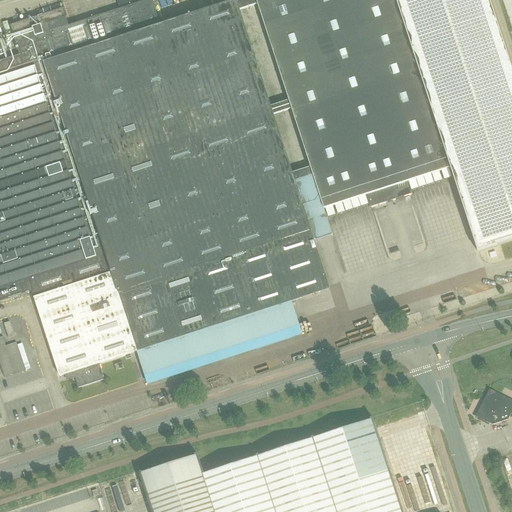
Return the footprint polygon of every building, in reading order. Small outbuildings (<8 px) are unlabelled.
[(0,301),(28,292),(32,291),(60,376),(73,372),(73,373),(78,387),(104,379),(99,363),(136,351),(137,351),(145,375),(298,325),(290,301),(329,289),(328,286),(313,240),(322,237),(332,234),(324,208),(310,167),(292,173),(273,115),(291,109),(289,101),(271,107),(239,10),(257,4),(255,0),(240,0),(236,2),(235,0),(227,3),(226,0),(211,0),(214,7),(205,10),(201,11),(183,17),(174,20),(161,24),(152,0),(147,0),(87,19),(68,25),(63,8),(28,19),(26,13),(17,16),(19,22),(10,25),(20,55),(0,60),(0,50),(5,49),(0,34),(0,301)] [(395,0),(255,0),(257,4),(289,101),(291,109),(310,167),(324,208),(361,196),(365,195),(369,207),(412,193),(408,181),(413,180),(450,168),(395,0)] [(395,0),(450,168),(477,252),(511,240),(511,76),(487,0),(395,0)] [(508,420),(511,411),(511,403),(494,394),(488,396),(477,417),(492,425),(508,420)] [(401,511),(394,488),(371,419),(257,456),(202,474),(196,455),(141,473),(153,511),(401,511)]
